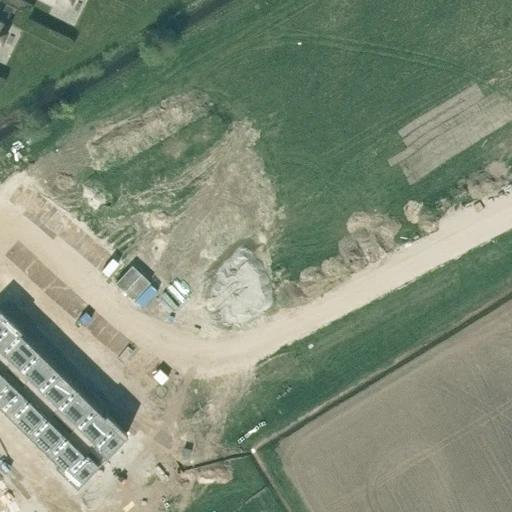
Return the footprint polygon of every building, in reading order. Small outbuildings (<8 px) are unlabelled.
[(43,0),(53,5),(55,3),(65,8),(69,0),(43,0)] [(1,308),(0,309),(0,348),(2,350),(20,332),(22,329),(1,308)] [(20,332),(2,350),(11,359),(29,341),(20,332)] [(29,341),(11,359),(30,378),(48,359),(29,341)] [(48,359),(30,378),(48,396),(67,378),(48,359)] [(0,370),(0,405),(1,407),(19,388),(0,370)] [(67,378),(48,396),(67,415),(85,396),(67,378)] [(19,388),(1,407),(20,425),(38,407),(19,388)] [(85,396),(67,415),(86,433),(104,415),(85,396)] [(38,407),(20,425),(38,444),(56,425),(38,407)] [(104,415),(86,433),(95,442),(94,444),(106,456),(127,434),(106,413),(104,415)] [(56,425),(38,444),(57,462),(75,444),(56,425)] [(57,462),(55,464),(76,486),(98,463),(86,452),(85,453),(75,444),(57,462)]
